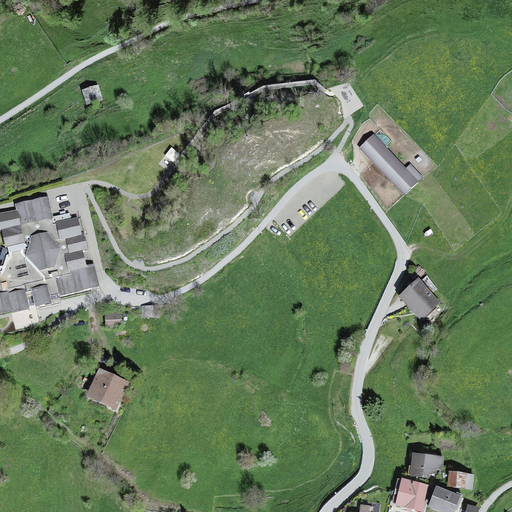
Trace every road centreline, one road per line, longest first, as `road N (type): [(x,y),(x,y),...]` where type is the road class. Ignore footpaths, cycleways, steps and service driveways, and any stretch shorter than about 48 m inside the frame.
road 1 (track): [(332,167),(349,117),(254,196),(238,221),(184,258),(143,270),(120,253),(80,187)]
road 2 (track): [(192,511),(132,485),(0,379)]
road 3 (track): [(485,506),(471,494),(475,469),(465,440),(429,402),(422,381),(436,330)]
road 4 (track): [(86,186),(138,197),(153,192),(200,132)]
